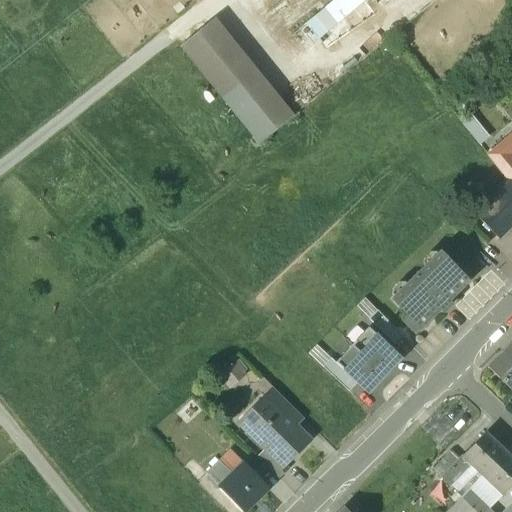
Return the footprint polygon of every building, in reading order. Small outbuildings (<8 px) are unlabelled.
[(288,121),(209,23),(181,46),(259,144),(288,121)] [(473,115),(463,122),(479,144),(489,137),(473,115)] [(511,133),(487,155),(496,166),(509,155),(511,152),(511,133)] [(511,158),(509,155),(496,166),(507,179),(511,185),(511,158)] [(511,185),(507,179),(472,212),(497,239),(511,224),(511,185)] [(471,230),(454,213),(446,222),(463,238),(471,230)] [(450,263),(439,252),(437,254),(393,298),(391,300),(401,310),(402,310),(407,316),(419,328),(439,309),(443,312),(451,304),(447,300),(467,281),(455,268),(450,263)] [(472,276),(459,264),(455,268),(467,281),(472,276)] [(368,319),(377,328),(385,319),(376,311),(368,319)] [(419,328),(407,316),(402,320),(415,332),(419,328)] [(402,336),(385,319),(377,328),(393,345),(402,336)] [(399,358),(368,328),(351,345),(383,375),(399,358)] [(511,342),(487,367),(511,392),(511,342)] [(383,375),(351,345),(335,363),(339,367),(357,383),(367,393),(383,375)] [(322,367),(331,375),(339,367),(335,363),(330,358),(322,367)] [(357,383),(339,367),(331,375),(348,392),(357,383)] [(259,388),(249,376),(235,388),(245,400),(259,388)] [(303,419),(273,388),(264,397),(268,401),(295,427),(303,419)] [(295,427),(268,401),(243,426),(267,450),(282,466),(283,464),(307,440),(295,427)] [(484,433),(462,456),(471,464),(478,472),(482,475),(505,452),(497,445),(484,433)] [(282,466),(267,450),(258,459),(277,478),(287,468),(283,464),(282,466)] [(450,452),(432,470),(440,478),(458,460),(450,452)] [(505,452),(482,475),(494,487),(502,495),(511,484),(511,460),(511,459),(505,452)] [(458,460),(440,478),(449,487),(471,464),(462,456),(458,460)] [(266,487),(243,463),(232,474),(218,460),(206,472),(220,486),(219,487),(242,511),(266,487)] [(478,472),(470,480),(474,484),(482,475),(478,472)] [(498,499),(490,491),(494,487),(482,475),(474,484),(468,490),(479,500),(471,508),(475,511),(476,511),(481,508),(485,511),(489,509),(498,499)] [(464,485),(456,493),(461,498),(468,490),(464,485)] [(502,495),(494,487),(490,491),(498,499),(502,495)] [(479,500),(468,490),(461,498),(470,507),(471,508),(479,500)] [(461,498),(446,511),(464,511),(470,507),(461,498)]
